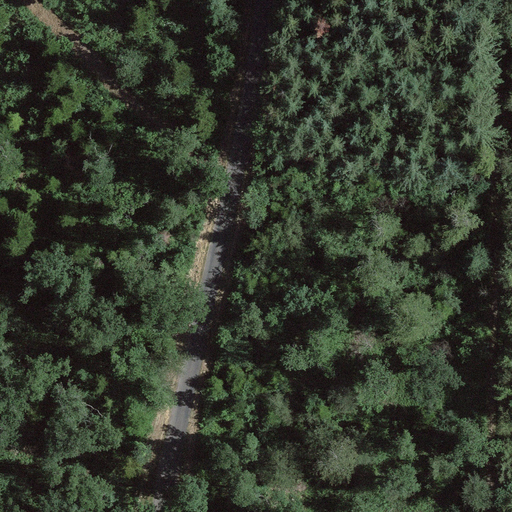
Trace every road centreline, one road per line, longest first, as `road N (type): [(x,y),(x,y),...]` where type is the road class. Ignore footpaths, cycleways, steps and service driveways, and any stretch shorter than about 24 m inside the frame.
road 1 (unclassified): [(267,0),(161,511)]
road 2 (track): [(489,511),(498,237),(492,0)]
